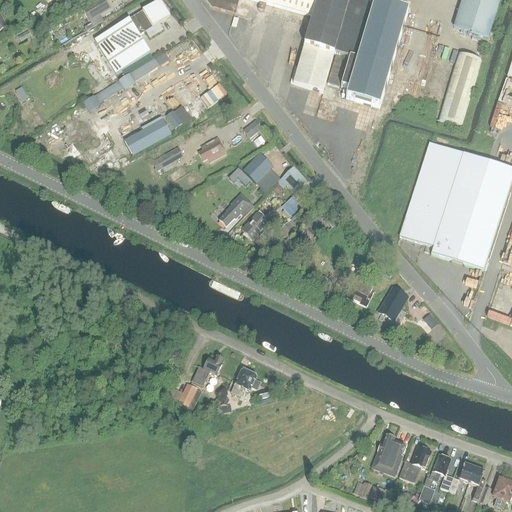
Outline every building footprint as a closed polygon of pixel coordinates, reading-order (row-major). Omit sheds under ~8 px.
[(106,5),(102,0),(98,0),(83,10),(90,22),(96,18),(93,13),(106,5)] [(204,0),(212,9),(234,16),(238,0),(245,0),(260,4),(257,11),(263,13),(265,5),(312,19),(297,69),(294,69),(289,85),(328,96),(330,87),(325,85),(333,56),(349,61),(340,90),(348,92),(345,102),(379,111),(407,14),(356,0),(204,0)] [(500,0),(461,0),(453,29),(488,40),(500,0)] [(160,1),(94,42),(116,76),(150,55),(139,37),(170,18),(160,1)] [(44,32),(58,24),(52,14),(39,22),(44,32)] [(20,42),(31,36),(29,32),(18,38),(20,42)] [(87,112),(171,62),(165,53),(82,103),(87,112)] [(461,130),(481,62),(458,55),(438,123),(461,130)] [(219,85),(200,99),(208,109),(226,95),(219,85)] [(22,104),(27,100),(21,89),(15,93),(22,104)] [(182,126),(173,113),(165,119),(175,131),(182,126)] [(130,156),(171,138),(162,118),(140,128),(142,132),(123,140),(130,156)] [(255,122),(243,132),(228,143),(233,149),(247,138),(249,140),(261,130),(255,122)] [(207,161),(209,165),(226,156),(217,139),(200,149),(202,152),(198,155),(202,163),(207,161)] [(431,256),(482,273),(511,180),(511,172),(458,155),(460,149),(449,145),(447,151),(429,145),(399,239),(433,250),(431,256)] [(178,149),(151,163),(156,172),(183,158),(178,149)] [(256,186),(270,171),(256,158),(242,173),(256,186)] [(251,182),(238,169),(232,175),(245,187),(251,182)] [(292,169),(281,180),(277,184),(283,191),(287,186),(294,194),(306,183),(292,169)] [(253,209),(250,206),(251,206),(240,196),(230,206),(231,207),(225,213),(226,214),(218,222),(225,229),(233,221),(234,222),(240,216),(244,220),(253,209)] [(281,214),(289,222),(291,221),(302,209),(291,199),(281,209),(283,212),(281,214)] [(279,220),(271,213),(263,222),(256,215),(241,232),(252,243),(268,227),(270,229),(279,220)] [(326,224),(332,230),(335,226),(330,220),(326,224)] [(299,228),(291,221),(289,222),(279,233),(287,240),(299,228)] [(301,253),(297,249),(289,241),(286,244),(282,241),(273,250),(285,262),(287,260),(291,264),(301,253)] [(326,294),(333,284),(324,277),(316,287),(326,294)] [(366,309),(374,294),(370,292),(372,288),(357,281),(355,285),(353,284),(346,299),(366,309)] [(394,293),(381,314),(392,321),(404,299),(394,293)] [(491,306),(487,317),(504,322),(511,301),(500,297),(496,308),(491,306)] [(437,327),(429,318),(423,323),(431,332),(437,327)] [(219,372),(224,363),(222,362),(221,360),(219,359),(217,359),(216,358),(214,363),(209,360),(196,385),(201,388),(202,387),(209,374),(216,378),(217,376),(219,376),(220,374),(219,372)] [(260,385),(255,382),(257,378),(241,371),(234,386),(234,387),(230,395),(239,399),(243,392),(249,395),(251,390),(256,393),(260,385)] [(186,386),(177,403),(186,408),(195,390),(186,386)] [(256,401),(269,398),(268,391),(255,394),(256,401)] [(223,398),(222,401),(218,399),(216,404),(220,406),(219,407),(227,407),(229,401),(223,398)] [(394,480),(402,458),(400,457),(404,447),(394,443),(395,441),(385,437),(382,447),(380,446),(377,454),(371,471),(394,480)] [(405,464),(399,480),(414,486),(420,470),(424,472),(430,454),(417,449),(411,466),(405,464)] [(426,480),(423,489),(418,502),(429,506),(434,492),(429,490),(432,483),(437,485),(440,477),(444,478),(439,490),(447,493),(452,480),(444,477),(450,462),(439,458),(430,482),(426,480)] [(452,480),(447,493),(454,496),(459,482),(467,486),(473,470),(464,466),(458,482),(452,480)] [(472,502),(478,504),(484,488),(483,488),(485,485),(480,483),(484,473),(473,470),(467,486),(477,489),(472,502)] [(511,486),(499,481),(492,499),(496,501),(493,508),(503,511),(506,504),(507,505),(510,498),(511,498),(511,486)] [(364,484),(359,499),(366,501),(371,487),(364,484)] [(384,492),(372,487),(368,498),(380,503),(384,492)] [(484,488),(478,504),(485,507),(491,491),(484,488)]
